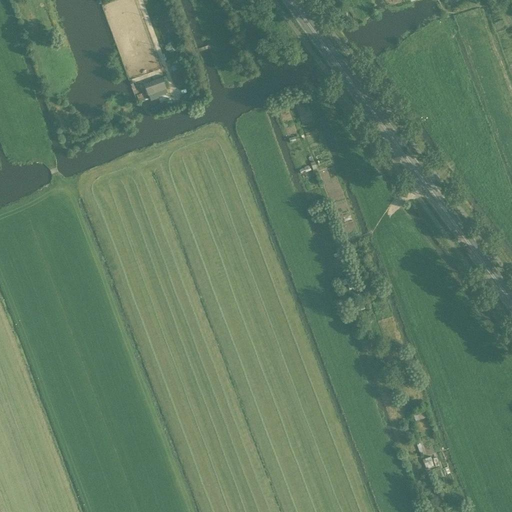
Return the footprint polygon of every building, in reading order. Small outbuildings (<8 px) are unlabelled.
[(162,78),(145,84),(148,94),(165,88),(162,78)] [(351,276),(338,281),(340,286),(347,284),(349,290),(355,287),(351,276)] [(352,296),(346,299),(349,304),(355,301),(352,296)] [(361,302),(349,306),(352,314),(364,309),(361,302)] [(424,409),(412,413),(415,421),(427,417),(424,409)] [(431,457),(422,459),(426,469),(434,467),(431,457)]
